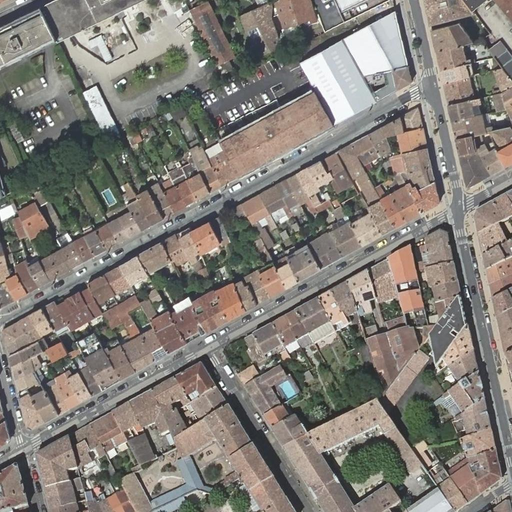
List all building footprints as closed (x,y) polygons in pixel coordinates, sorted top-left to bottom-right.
[(41,7),(57,38),(59,42),(65,39),(91,26),(77,0),(54,0),(46,4),(41,7)] [(77,0),(91,26),(121,12),(144,0),(77,0)] [(278,0),(277,1),(285,28),(310,20),(311,22),(316,21),(315,15),(309,17),(304,0),(278,0)] [(304,0),(309,17),(315,15),(310,0),(304,0)] [(336,0),(343,12),(368,0),(336,0)] [(424,0),(431,25),(437,23),(447,21),(451,20),(475,13),(472,10),(464,0),(424,0)] [(464,0),(472,10),(489,0),(464,0)] [(511,0),(493,0),(511,21),(511,0)] [(209,2),(190,11),(217,65),(228,60),(235,56),(209,2)] [(260,7),(240,17),(259,56),(281,46),(277,31),(272,19),(273,4),(272,2),(260,7)] [(29,16),(0,30),(0,65),(47,43),(57,38),(41,7),(34,11),(28,13),(29,16)] [(409,66),(396,11),(344,39),(364,77),(409,66)] [(437,51),(464,45),(474,42),(459,23),(453,25),(448,26),(438,29),(432,30),(437,51)] [(334,126),(378,102),(369,86),(364,77),(344,39),(300,63),(315,90),(334,126)] [(511,80),(511,57),(500,42),(489,50),(495,58),(503,68),(511,80)] [(467,65),(474,63),(473,57),(467,58),(464,45),(437,51),(441,71),(467,65)] [(228,60),(217,65),(221,74),(233,69),(228,60)] [(444,83),(480,74),(478,69),(468,71),(467,65),(441,71),(444,83)] [(409,66),(364,77),(369,86),(386,82),(389,96),(412,83),(412,82),(409,66)] [(503,93),(511,87),(511,80),(503,68),(495,70),(503,93)] [(480,78),(480,74),(444,83),(449,105),(480,98),(479,93),(474,95),(471,82),(476,80),(476,79),(480,78)] [(98,86),(84,92),(84,93),(103,128),(116,122),(98,86)] [(511,120),(511,87),(503,93),(507,109),(511,120)] [(315,90),(220,142),(239,177),(290,149),(334,126),(315,90)] [(507,109),(503,93),(494,95),(498,111),(507,109)] [(452,121),(476,116),(475,113),(473,106),(482,104),(482,101),(481,98),(480,98),(449,105),(452,121)] [(419,108),(401,117),(405,132),(423,128),(419,108)] [(184,109),(173,115),(174,117),(175,120),(187,114),(184,109)] [(492,131),(495,131),(494,125),(486,127),(483,115),(481,115),(476,116),(452,121),(456,139),(474,136),(476,135),(486,133),(489,132),(492,131)] [(401,117),(383,127),(386,137),(405,132),(401,117)] [(120,130),(116,122),(103,128),(106,135),(107,137),(109,136),(111,135),(120,130)] [(383,127),(369,135),(381,156),(381,157),(387,153),(391,151),(388,142),(386,137),(383,127)] [(506,167),(511,163),(511,129),(511,127),(509,128),(495,131),(492,131),(494,134),(501,147),(497,149),(506,167)] [(405,132),(386,137),(388,142),(397,140),(396,138),(401,137),(404,150),(395,152),(395,156),(428,148),(423,128),(405,132)] [(492,140),(497,149),(501,147),(494,134),(491,135),(492,136),(492,140)] [(369,135),(351,144),(366,171),(372,168),(369,163),(381,156),(369,135)] [(474,136),(456,139),(460,155),(476,151),(478,151),(477,149),(476,143),(475,140),(474,136)] [(478,151),(492,175),(506,167),(497,149),(492,140),(484,142),(477,146),(477,149),(478,151)] [(205,151),(222,187),(239,177),(220,142),(205,151)] [(210,193),(222,187),(205,151),(203,147),(200,148),(199,144),(189,148),(210,193)] [(351,144),(340,151),(355,179),(357,178),(372,205),(378,201),(381,200),(375,188),(366,171),(351,144)] [(395,176),(400,174),(401,173),(405,172),(432,167),(428,148),(395,156),(393,156),(390,158),(388,159),(383,161),(387,168),(392,166),(395,176)] [(468,188),(492,175),(478,151),(476,151),(460,155),(467,187),(468,188)] [(336,153),(322,161),(328,173),(331,171),(334,177),(333,177),(331,178),(332,179),(331,183),(335,189),(327,192),(330,198),(354,185),(349,177),(336,153)] [(198,200),(210,193),(193,156),(190,157),(189,159),(188,160),(189,164),(182,168),(198,200)] [(322,161),(309,168),(318,185),(331,178),(333,177),(334,177),(331,171),(328,173),(322,161)] [(186,206),(198,200),(182,168),(181,166),(169,173),(171,178),(186,206)] [(435,182),(432,167),(405,172),(408,176),(411,175),(417,186),(419,190),(435,182)] [(309,168),(297,174),(310,199),(315,207),(321,204),(315,192),(320,189),(318,185),(309,168)] [(407,185),(401,173),(400,174),(395,176),(402,188),(407,185)] [(297,174),(287,180),(300,204),(307,200),(310,199),(297,174)] [(175,212),(186,206),(171,178),(160,185),(175,212)] [(131,197),(136,194),(135,191),(129,182),(128,180),(126,181),(127,184),(124,185),(131,197)] [(287,180),(277,185),(293,215),(294,216),(299,213),(307,226),(310,224),(311,223),(310,221),(304,210),(300,204),(287,180)] [(440,202),(435,182),(419,190),(417,186),(413,188),(410,185),(408,186),(412,194),(422,213),(439,204),(440,202)] [(164,218),(175,212),(160,185),(159,183),(148,189),(164,218)] [(277,185),(260,194),(275,223),(280,220),(279,219),(288,214),(289,217),(293,215),(277,185)] [(382,201),(396,228),(406,222),(391,195),(390,192),(385,195),(381,188),(380,185),(375,188),(381,200),(382,201)] [(391,195),(406,222),(422,213),(412,194),(408,186),(407,185),(402,188),(391,195)] [(153,225),(164,218),(148,189),(137,195),(138,198),(153,225)] [(34,198),(36,202),(39,207),(51,201),(46,192),(34,198)] [(242,204),(248,216),(256,230),(265,246),(267,249),(274,246),(264,228),(262,229),(257,220),(265,216),(270,226),(275,223),(260,194),(242,204)] [(511,205),(506,195),(493,203),(504,222),(510,219),(511,223),(511,205)] [(142,230),(153,225),(138,198),(128,204),(131,211),(142,230)] [(310,206),(313,213),(317,211),(315,207),(310,199),(307,200),(310,206)] [(354,205),(351,199),(341,204),(341,206),(344,210),(354,205)] [(307,200),(300,204),(304,210),(310,206),(307,200)] [(321,204),(315,207),(317,211),(317,212),(332,204),(330,200),(329,200),(327,201),(321,204)] [(371,213),(383,235),(396,228),(382,201),(379,203),(369,208),(371,213)] [(28,234),(30,238),(50,227),(39,207),(36,202),(18,212),(21,217),(28,234)] [(474,218),(478,234),(499,224),(504,222),(493,203),(477,211),(474,218)] [(131,211),(128,204),(127,204),(123,206),(127,214),(131,211)] [(242,204),(235,208),(241,220),(248,216),(242,204)] [(341,221),(327,229),(329,233),(342,257),(363,246),(352,224),(344,210),(341,206),(335,209),(341,221)] [(130,237),(142,230),(131,211),(127,214),(120,218),(130,237)] [(363,246),(383,235),(371,213),(366,216),(352,224),(363,246)] [(220,216),(192,232),(200,252),(201,253),(221,243),(229,238),(220,216)] [(28,235),(28,234),(21,217),(14,220),(20,235),(23,234),(24,237),(28,235)] [(118,243),(130,237),(120,218),(108,224),(118,243)] [(107,249),(118,243),(108,224),(97,230),(107,249)] [(499,224),(478,234),(483,257),(509,243),(499,224)] [(190,227),(178,234),(192,263),(198,260),(198,258),(196,254),(200,252),(192,232),(190,227)] [(287,237),(284,227),(273,230),(277,241),(287,237)] [(96,255),(107,249),(97,230),(85,236),(96,255)] [(265,246),(256,230),(250,233),(254,241),(258,249),(265,246)] [(68,232),(56,239),(62,249),(73,243),(68,232)] [(424,264),(415,266),(416,272),(427,270),(429,269),(432,269),(454,264),(447,235),(441,232),(425,240),(426,246),(421,247),(424,264)] [(332,263),(342,257),(329,233),(318,239),(332,263)] [(176,235),(162,242),(171,261),(176,259),(177,261),(180,260),(178,257),(185,254),(176,235)] [(85,236),(73,243),(84,262),(96,255),(85,236)] [(282,240),(284,248),(293,246),(290,238),(282,240)] [(10,244),(11,248),(21,244),(19,239),(10,242),(9,242),(10,244)] [(318,239),(308,245),(321,269),(332,263),(318,239)] [(511,240),(509,243),(483,257),(486,271),(511,257),(511,253),(510,251),(511,249),(511,240)] [(162,242),(138,255),(150,275),(154,272),(153,270),(152,268),(166,260),(167,262),(168,265),(172,263),(171,261),(162,242)] [(62,249),(73,268),(84,262),(73,243),(62,249)] [(308,245),(287,256),(300,281),(321,269),(308,245)] [(267,249),(265,246),(258,249),(260,251),(264,255),(269,264),(273,262),(267,249)] [(396,286),(399,296),(420,291),(416,272),(415,266),(411,248),(388,261),(392,273),(401,270),(405,283),(396,286)] [(41,261),(51,280),(73,268),(62,249),(41,261)] [(0,270),(9,268),(8,268),(5,254),(0,255),(0,270)] [(138,255),(120,265),(131,285),(146,277),(149,282),(150,285),(151,285),(154,283),(150,275),(138,255)] [(300,281),(287,256),(274,263),(288,288),(300,281)] [(511,257),(486,271),(489,286),(511,274),(511,257)] [(152,268),(153,270),(158,268),(161,266),(167,262),(166,260),(152,268)] [(198,260),(192,263),(196,271),(202,268),(198,260)] [(28,293),(39,287),(30,267),(28,262),(27,261),(16,267),(17,269),(18,274),(28,293)] [(39,287),(51,280),(41,261),(31,266),(30,267),(39,287)] [(376,296),(378,303),(395,298),(399,297),(399,296),(388,261),(368,272),(376,296)] [(273,262),(269,264),(258,270),(270,297),(288,288),(274,263),(273,262)] [(429,269),(427,270),(428,274),(431,273),(434,284),(430,284),(431,288),(432,288),(458,282),(454,264),(432,269),(429,269)] [(120,265),(104,274),(116,295),(124,291),(125,292),(127,291),(126,289),(132,286),(131,285),(120,265)] [(11,278),(10,274),(13,271),(11,267),(9,268),(0,270),(0,283),(7,281),(6,280),(11,278)] [(258,269),(245,277),(248,284),(257,304),(270,297),(258,270),(258,269)] [(401,270),(392,273),(396,286),(405,283),(401,270)] [(368,272),(360,277),(366,297),(367,297),(368,299),(376,296),(368,272)] [(17,299),(28,293),(18,274),(13,276),(12,273),(10,274),(11,278),(6,280),(7,281),(17,299)] [(209,274),(211,279),(213,285),(215,291),(216,292),(219,290),(212,273),(209,274)] [(90,287),(99,304),(113,296),(116,295),(104,274),(88,283),(90,287)] [(511,274),(489,286),(493,300),(511,290),(511,274)] [(360,277),(348,283),(358,313),(359,317),(360,320),(361,323),(364,322),(362,316),(369,313),(372,320),(374,319),(372,313),(368,299),(367,297),(366,297),(360,277)] [(242,280),(235,283),(246,311),(257,304),(248,284),(245,286),(242,280)] [(0,308),(17,299),(7,281),(0,283),(0,308)] [(150,285),(149,282),(134,290),(135,292),(135,293),(140,290),(145,287),(150,285)] [(430,321),(427,321),(428,327),(423,327),(423,343),(429,336),(437,326),(440,322),(458,298),(461,298),(458,282),(432,288),(436,303),(439,320),(430,321)] [(216,292),(228,320),(246,311),(235,283),(219,290),(216,292)] [(348,283),(331,292),(349,325),(353,323),(349,317),(358,313),(348,283)] [(90,287),(73,296),(87,321),(103,312),(103,310),(99,304),(90,287)] [(154,303),(162,298),(157,289),(154,291),(148,294),(154,303)] [(140,290),(135,293),(136,295),(141,303),(149,318),(153,317),(157,314),(147,295),(143,296),(140,290)] [(511,290),(493,300),(497,319),(511,310),(511,290)] [(212,292),(193,303),(208,332),(228,320),(216,292),(215,291),(212,292)] [(420,291),(399,296),(399,297),(401,306),(404,317),(414,314),(418,328),(423,327),(428,327),(427,321),(420,291)] [(331,292),(318,300),(333,326),(343,321),(346,326),(349,325),(331,292)] [(129,299),(118,305),(104,313),(110,323),(112,328),(124,322),(131,335),(129,336),(130,339),(126,341),(128,345),(123,347),(136,371),(156,360),(143,338),(142,335),(141,333),(139,330),(134,321),(128,310),(141,303),(136,295),(129,299)] [(66,323),(68,325),(71,330),(87,321),(73,296),(57,305),(67,322),(66,323)] [(200,330),(202,335),(208,332),(193,303),(190,297),(176,304),(179,311),(172,315),(185,339),(200,330)] [(463,307),(461,298),(458,298),(440,322),(437,326),(429,336),(435,340),(431,346),(434,348),(438,351),(433,357),(434,360),(437,368),(443,360),(468,327),(464,315),(463,307)] [(318,300),(296,312),(313,342),(315,344),(336,332),(333,326),(318,300)] [(55,301),(42,308),(55,329),(56,331),(68,325),(66,323),(67,322),(57,305),(55,301)] [(117,302),(103,310),(103,312),(104,313),(118,305),(117,302)] [(42,308),(30,314),(39,329),(42,335),(44,338),(44,337),(56,331),(55,329),(42,308)] [(154,320),(153,317),(149,318),(151,322),(154,326),(155,328),(156,331),(169,353),(187,343),(185,339),(172,315),(169,310),(165,313),(164,313),(158,316),(159,317),(154,320)] [(511,310),(497,319),(501,338),(511,332),(511,310)] [(315,351),(318,349),(315,344),(313,342),(296,312),(284,318),(297,341),(301,347),(301,348),(310,343),(315,351)] [(349,317),(353,323),(353,324),(360,320),(359,317),(358,313),(349,317)] [(362,316),(364,322),(372,320),(369,313),(362,316)] [(3,330),(6,343),(27,332),(32,329),(33,332),(35,331),(39,329),(30,314),(3,329),(3,330)] [(414,314),(404,317),(408,329),(414,328),(418,328),(414,314)] [(363,331),(368,344),(381,384),(384,396),(386,394),(418,351),(414,348),(408,329),(404,317),(387,322),(391,334),(379,338),(375,326),(363,329),(364,330),(363,331)] [(284,318),(272,325),(283,344),(284,346),(288,354),(293,352),(289,346),(297,341),(284,318)] [(333,326),(336,332),(346,326),(343,321),(333,326)] [(272,325),(254,335),(264,354),(283,344),(272,325)] [(156,360),(169,353),(156,331),(155,328),(154,326),(141,333),(142,335),(143,338),(156,360)] [(474,351),(468,327),(443,360),(449,368),(474,351)] [(418,351),(419,349),(420,347),(414,328),(408,329),(414,348),(418,351)] [(32,329),(27,332),(29,338),(35,335),(38,341),(40,340),(35,331),(33,332),(32,329)] [(42,335),(39,329),(35,331),(40,340),(44,338),(42,335)] [(185,339),(187,343),(202,335),(200,330),(185,339)] [(27,332),(6,343),(9,355),(13,354),(32,344),(37,341),(38,341),(35,335),(29,338),(27,332)] [(511,332),(501,338),(505,357),(511,353),(511,332)] [(254,335),(246,340),(256,358),(264,354),(254,335)] [(13,354),(9,355),(13,368),(36,356),(41,353),(44,352),(38,341),(37,341),(32,344),(13,354)] [(110,351),(122,345),(121,344),(119,341),(108,347),(110,351)] [(289,346),(293,352),(301,347),(297,341),(289,346)] [(50,348),(48,350),(51,355),(54,360),(57,359),(65,354),(68,353),(62,342),(56,345),(50,348)] [(283,344),(264,354),(266,357),(284,346),(283,344)] [(85,355),(90,365),(104,389),(122,379),(105,349),(103,346),(103,345),(85,355)] [(122,379),(136,371),(123,347),(122,345),(110,351),(108,347),(107,347),(105,349),(122,379)] [(360,349),(366,366),(372,364),(367,346),(360,349)] [(438,351),(434,348),(429,354),(433,357),(438,351)] [(378,403),(386,413),(395,401),(427,355),(419,349),(418,351),(386,394),(384,396),(381,401),(379,402),(378,403)] [(479,374),(474,351),(449,368),(444,371),(445,374),(451,371),(458,382),(453,386),(455,389),(479,374)] [(41,353),(36,356),(41,364),(46,361),(41,353)] [(264,354),(256,358),(259,362),(266,358),(266,357),(264,354)] [(46,361),(41,364),(42,367),(46,364),(54,360),(51,355),(47,357),(48,360),(46,361)] [(291,359),(289,355),(282,359),(284,365),(293,360),(292,359),(291,359)] [(13,368),(16,380),(35,370),(42,367),(41,364),(36,356),(13,368)] [(42,367),(35,370),(37,375),(41,373),(48,369),(49,369),(46,364),(42,367)] [(200,364),(175,378),(191,403),(194,401),(190,396),(198,391),(201,397),(216,387),(202,365),(200,364)] [(93,396),(104,389),(90,365),(79,371),(93,396)] [(253,367),(238,375),(245,386),(260,378),(253,367)] [(260,378),(245,386),(264,417),(282,407),(271,386),(286,377),(280,367),(278,368),(272,371),(269,373),(260,378)] [(35,370),(16,380),(19,393),(28,388),(30,387),(38,382),(40,385),(42,383),(37,375),(35,370)] [(70,371),(65,373),(81,402),(93,396),(79,371),(72,375),(70,371)] [(41,373),(37,375),(42,383),(43,385),(59,414),(71,408),(55,380),(55,379),(47,383),(41,373)] [(81,402),(65,373),(55,380),(71,408),(81,402)] [(463,415),(485,400),(479,374),(455,389),(449,393),(445,396),(444,397),(446,400),(451,397),(463,415)] [(175,378),(152,391),(164,418),(174,412),(171,405),(181,399),(185,406),(191,403),(175,378)] [(281,400),(294,395),(288,380),(275,385),(281,400)] [(374,387),(379,402),(381,401),(384,396),(381,384),(374,387)] [(46,421),(59,414),(43,385),(41,387),(33,391),(30,392),(46,421)] [(202,423),(228,406),(216,387),(201,397),(194,401),(191,403),(192,406),(200,420),(202,423)] [(28,388),(19,393),(28,427),(33,429),(46,421),(30,392),(28,388)] [(152,391),(130,404),(143,428),(156,422),(160,430),(162,435),(170,431),(164,418),(152,391)] [(190,396),(194,401),(201,397),(198,391),(190,396)] [(465,429),(468,438),(491,429),(485,400),(463,415),(462,415),(454,420),(453,421),(456,430),(465,429)] [(411,475),(424,467),(411,450),(386,413),(378,403),(355,414),(329,426),(309,436),(284,448),(297,470),(297,469),(311,491),(310,491),(317,501),(324,511),(387,511),(390,510),(401,503),(402,502),(400,500),(390,486),(355,509),(340,485),(335,476),(334,477),(321,455),(380,426),(411,475)] [(130,404),(113,413),(123,433),(130,429),(134,427),(135,429),(137,432),(143,429),(143,428),(130,404)] [(189,431),(174,440),(178,449),(182,459),(183,461),(190,456),(217,440),(230,461),(237,472),(241,478),(245,485),(250,493),(251,493),(262,511),(295,511),(287,499),(274,478),(254,446),(253,446),(240,425),(241,425),(229,406),(228,406),(202,423),(189,431)] [(264,417),(272,429),(290,419),(282,406),(282,407),(264,417)] [(174,412),(164,418),(170,431),(174,440),(189,431),(188,430),(177,411),(174,412)] [(113,413),(91,425),(106,454),(110,452),(115,449),(111,439),(114,438),(118,447),(124,444),(126,448),(130,446),(129,443),(123,433),(113,413)] [(272,429),(284,448),(309,436),(303,426),(302,427),(295,416),(290,419),(272,429)] [(0,423),(0,446),(9,442),(11,437),(6,420),(0,423)] [(91,425),(69,437),(78,469),(93,462),(88,453),(96,450),(100,458),(106,454),(91,425)] [(461,441),(468,460),(496,451),(491,429),(468,438),(461,441)] [(135,440),(129,443),(130,446),(140,465),(141,466),(155,460),(145,435),(139,437),(135,440)] [(36,456),(45,488),(71,481),(70,477),(68,472),(78,469),(69,437),(37,455),(36,456)] [(423,452),(429,448),(424,441),(411,450),(424,467),(425,469),(428,468),(432,464),(423,452)] [(496,451),(468,460),(482,495),(502,480),(503,479),(496,451)] [(149,503),(154,511),(183,497),(197,491),(197,489),(203,485),(204,485),(190,456),(183,461),(182,459),(176,462),(187,484),(149,503)] [(482,495),(468,460),(463,464),(464,465),(467,469),(452,480),(468,504),(482,495)] [(116,473),(112,464),(107,467),(108,469),(112,475),(116,473)] [(467,469),(464,465),(452,474),(449,476),(452,480),(467,469)] [(13,511),(13,510),(19,508),(28,505),(18,466),(17,466),(0,475),(0,511),(13,511)] [(454,511),(457,511),(468,504),(452,480),(449,476),(447,473),(443,467),(441,468),(443,471),(438,474),(441,478),(437,481),(434,483),(440,491),(454,511)] [(434,483),(437,481),(428,468),(425,469),(434,483)] [(197,491),(209,495),(214,496),(241,478),(237,472),(226,479),(227,480),(212,489),(204,487),(203,485),(197,489),(197,491)] [(120,481),(126,491),(136,511),(152,511),(154,511),(149,503),(134,474),(120,481)] [(71,481),(45,488),(51,510),(74,504),(76,503),(73,491),(84,488),(82,483),(81,479),(71,481)] [(262,511),(251,493),(250,493),(245,485),(239,489),(253,511),(252,511),(262,511)] [(136,511),(126,491),(117,495),(99,505),(89,510),(90,511),(89,511),(136,511)] [(454,511),(440,491),(409,511),(454,511)] [(200,499),(196,493),(186,500),(190,506),(191,506),(191,507),(192,507),(193,507),(194,507),(195,507),(196,507),(196,506),(197,506),(198,506),(198,505),(199,505),(199,504),(200,504),(200,503),(200,502),(200,501),(201,501),(201,500),(200,500),(200,499)] [(183,497),(154,511),(153,511),(173,511),(187,505),(183,497)] [(89,508),(89,510),(99,505),(96,499),(87,503),(89,508)] [(74,504),(51,510),(51,511),(80,511),(80,510),(79,506),(87,503),(87,500),(76,503),(74,504)] [(506,502),(491,511),(509,511),(508,502),(506,502)]
